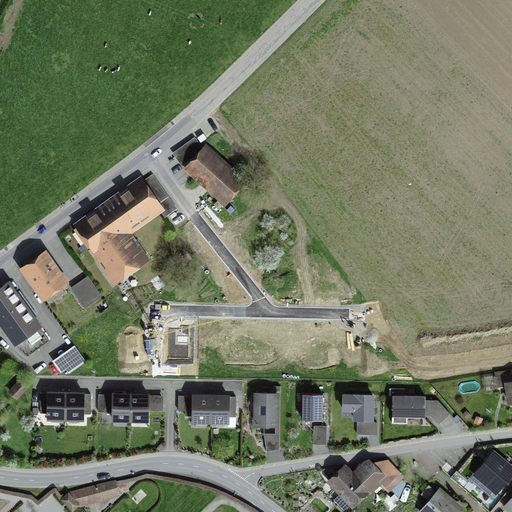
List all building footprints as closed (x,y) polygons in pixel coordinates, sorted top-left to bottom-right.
[(172,152),(181,165),(203,149),(194,136),(172,152)] [(205,148),(188,167),(226,201),(242,182),(205,148)] [(107,209),(81,227),(115,276),(140,258),(120,230),(156,205),(138,179),(124,189),(128,194),(107,209)] [(42,298),(63,282),(50,264),(53,262),(46,252),(22,270),(42,298)] [(100,296),(87,277),(72,288),(85,306),(100,296)] [(8,284),(0,289),(0,320),(22,351),(27,356),(49,340),(8,284)] [(189,359),(190,326),(175,325),(169,325),(169,327),(168,340),(168,358),(189,359)] [(154,340),(168,340),(169,327),(154,326),(154,340)] [(239,357),(239,326),(228,326),(220,326),(220,344),(214,344),(214,357),(239,357)] [(274,328),(254,328),(254,349),(259,349),(258,360),(288,361),(289,328),(274,328)] [(324,328),(309,328),(307,360),(338,361),(339,329),(324,328)] [(75,347),(55,361),(61,371),(67,367),(70,371),(84,361),(75,347)] [(511,382),(507,383),(506,376),(496,377),(497,386),(507,385),(509,402),(511,401),(511,382)] [(21,380),(10,391),(16,397),(27,386),(21,380)] [(273,393),(256,393),(256,424),(276,425),(277,393),(280,393),(280,386),(273,386),(273,393)] [(73,393),(59,393),(48,392),(48,393),(41,393),(40,413),(48,413),(48,418),(65,418),(83,418),(83,413),(90,414),(91,394),(83,394),(83,393),(73,393)] [(113,393),(98,393),(97,410),(113,410),(113,393)] [(138,394),(124,394),(113,393),(113,410),(113,419),(148,419),(148,409),(148,394),(138,394)] [(162,395),(148,394),(148,409),(162,409),(162,395)] [(323,394),(303,394),(302,419),(322,419),(323,394)] [(373,395),(343,394),(343,409),(354,410),(354,419),(372,419),(373,395)] [(193,410),(193,395),(178,395),(178,410),(193,410)] [(229,396),(211,395),(203,395),(193,395),(193,410),(193,420),(210,421),(219,421),(228,421),(228,416),(236,416),(236,396),(228,396),(229,396)] [(425,396),(393,395),(392,423),(407,423),(407,416),(425,416),(425,415),(425,399),(425,396)] [(438,399),(425,399),(425,415),(432,416),(439,423),(450,413),(438,399)] [(376,423),(358,423),(357,433),(376,433),(376,423)] [(326,427),(314,427),(314,442),(326,443),(326,427)] [(497,488),(511,470),(511,469),(494,455),(479,472),(497,488)] [(332,480),(353,501),(383,473),(389,480),(396,473),(384,460),(372,462),(371,461),(353,478),(344,469),(332,480)] [(69,493),(78,503),(118,492),(115,482),(115,481),(102,484),(69,493)] [(68,492),(62,498),(67,504),(72,510),(79,504),(78,503),(69,493),(68,492)] [(453,511),(458,507),(440,492),(425,510),(427,511),(453,511)]
